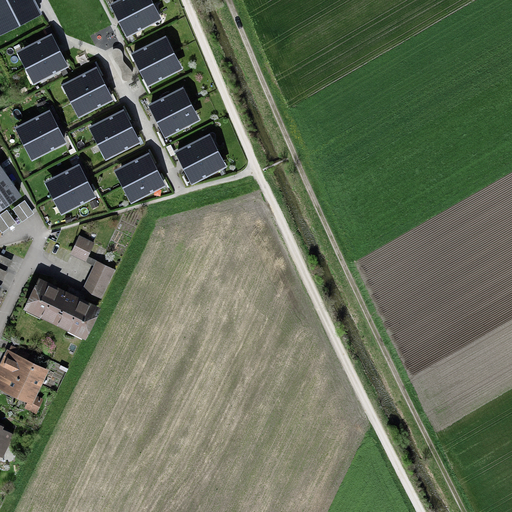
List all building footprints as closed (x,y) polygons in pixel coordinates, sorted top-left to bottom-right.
[(35,0),(0,0),(0,26),(39,6),(35,0)] [(144,0),(119,0),(113,3),(118,13),(121,18),(125,26),(128,33),(155,19),(147,5),(144,0)] [(24,50),(32,65),(40,80),(66,66),(63,60),(58,52),(55,45),(51,37),(24,50)] [(162,40),(135,54),(139,60),(143,69),(147,76),(151,83),(177,70),(169,55),(162,40)] [(115,48),(114,49),(113,50),(112,52),(113,53),(113,56),(114,59),(115,61),(116,62),(118,64),(120,67),(121,69),(122,72),(121,75),(121,77),(122,78),(124,80),(126,81),(129,80),(131,78),(132,77),(133,75),(133,73),(133,71),(132,69),(130,67),(128,65),(126,63),(124,62),(124,60),(123,59),(123,58),(123,57),(124,55),(124,53),(123,51),(122,50),(120,48),(118,48),(117,48),(115,48)] [(95,68),(69,82),(77,97),(84,112),(111,98),(107,90),(103,83),(99,76),(95,68)] [(155,111),(159,120),(163,127),(167,134),(193,121),(185,106),(178,91),(151,105),(155,111)] [(48,111),(22,125),(29,139),(37,154),(63,141),(60,133),(56,126),(52,119),(48,111)] [(95,125),(103,140),(111,155),(137,141),(134,134),(130,126),(125,118),(122,111),(95,125)] [(183,160),(186,166),(190,173),(194,181),(220,167),(212,153),(205,138),(178,151),(183,160)] [(148,155),(122,169),(129,184),(137,198),(164,185),(160,178),(156,170),(152,162),(148,155)] [(0,164),(0,210),(22,195),(15,185),(10,178),(6,173),(0,164)] [(78,166),(51,180),(59,194),(67,209),(93,196),(89,188),(85,181),(81,173),(78,166)] [(23,201),(13,209),(22,220),(32,213),(23,201)] [(6,211),(0,214),(0,231),(1,232),(15,223),(6,211)] [(80,236),(73,250),(80,254),(86,240),(80,236)] [(93,243),(86,240),(80,254),(86,257),(93,243)] [(114,269),(100,263),(97,270),(110,276),(114,269)] [(107,283),(110,276),(97,270),(94,276),(107,283)] [(104,289),(107,283),(94,276),(91,282),(104,289)] [(43,279),(27,313),(87,341),(102,307),(43,279)] [(101,296),(104,289),(91,282),(88,290),(101,296)] [(48,373),(8,355),(0,371),(0,391),(27,405),(23,412),(36,418),(40,410),(32,406),(48,373)] [(6,428),(0,425),(0,458),(4,460),(15,436),(4,431),(6,428)]
